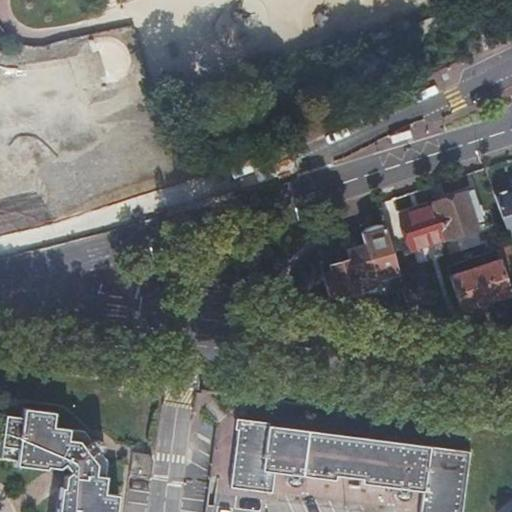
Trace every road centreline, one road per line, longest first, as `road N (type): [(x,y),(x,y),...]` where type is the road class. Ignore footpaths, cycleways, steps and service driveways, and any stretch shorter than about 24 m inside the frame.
road 1 (secondary): [(511,368),(0,305)]
road 2 (secondary): [(186,338),(511,388)]
road 3 (tertiary): [(0,273),(302,191)]
road 4 (residential): [(511,68),(314,159),(302,191)]
road 5 (tertiary): [(302,191),(511,128)]
road 6 (secondary): [(0,309),(186,338)]
road 7 (residential): [(186,338),(162,511)]
